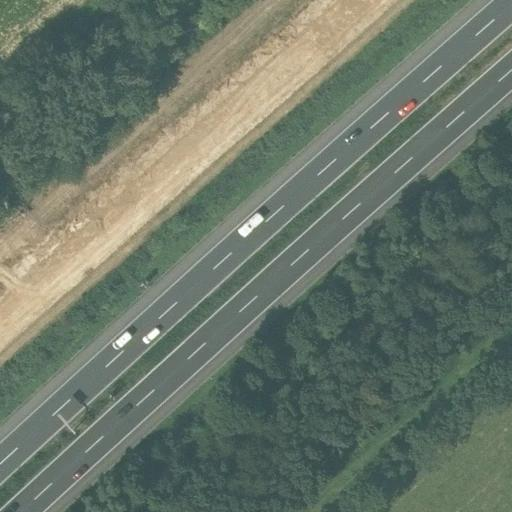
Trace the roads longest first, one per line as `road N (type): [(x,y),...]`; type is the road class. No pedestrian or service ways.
road 1 (motorway): [(511,9),(0,467)]
road 2 (motorway): [(30,511),(511,81)]
road 3 (track): [(304,511),(511,324)]
road 4 (track): [(97,0),(0,85)]
